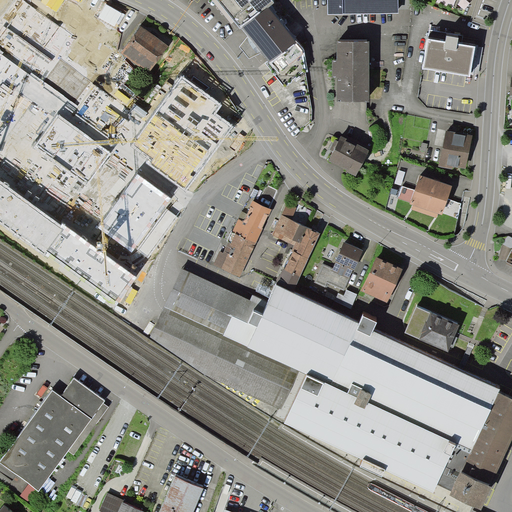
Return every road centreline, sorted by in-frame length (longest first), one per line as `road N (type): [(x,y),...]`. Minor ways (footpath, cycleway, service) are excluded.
road 1 (residential): [(310,511),(24,317)]
road 2 (residential): [(466,270),(480,230),(495,51),(509,0)]
road 3 (primary): [(300,170),(231,72),(149,0)]
road 4 (primary): [(466,270),(336,202),(300,170)]
road 5 (residential): [(311,14),(324,113),(300,170)]
